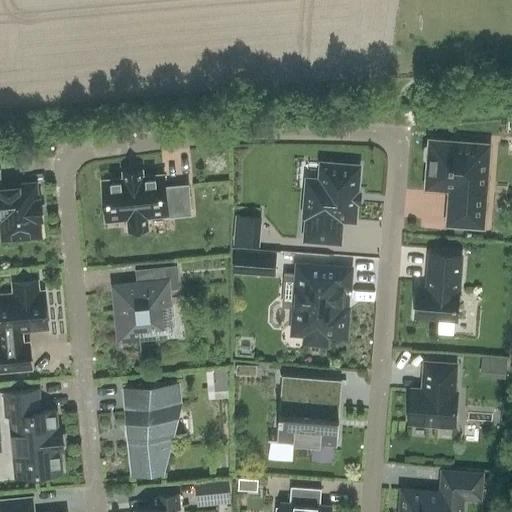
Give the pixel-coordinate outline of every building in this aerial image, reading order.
[(491,146),(431,141),(430,147),(427,148),(426,158),(429,161),(427,189),(451,190),(448,225),(484,228),(491,146)] [(308,190),(305,217),(307,217),(305,241),(341,244),(343,220),(355,221),(357,203),(361,203),(361,193),(357,193),(360,167),(323,164),(320,191),(308,190)] [(1,168),(0,168),(0,222),(3,222),(5,238),(40,235),(39,219),(43,218),(41,200),(37,200),(35,184),(3,187),(1,168)] [(164,175),(143,177),(143,171),(124,173),(125,179),(104,180),(108,220),(129,218),(130,230),(148,228),(147,217),(166,215),(166,217),(192,214),(189,185),(165,187),(164,175)] [(236,244),(256,245),(258,217),(238,216),(236,244)] [(234,248),(232,270),(273,273),(275,251),(234,248)] [(431,253),(428,288),(419,287),(417,316),(457,319),(462,256),(431,253)] [(346,336),(348,308),(342,308),(344,286),(350,286),(351,268),(299,264),(294,326),(307,327),(306,341),(327,343),(327,335),(346,336)] [(166,327),(164,306),(171,305),(170,289),(180,288),(180,287),(169,288),(167,266),(136,269),(138,283),(128,284),(129,292),(115,293),(117,311),(120,310),(123,336),(139,334),(142,359),(143,359),(140,329),(166,327)] [(0,332),(1,332),(3,346),(0,345),(0,370),(29,368),(26,343),(20,344),(19,329),(47,326),(47,328),(49,328),(45,291),(38,292),(38,285),(15,287),(16,294),(0,295),(0,332)] [(507,358),(482,356),(481,375),(506,378),(507,358)] [(456,425),(458,393),(454,393),(456,365),(427,363),(425,382),(428,382),(428,390),(412,389),(409,422),(456,425)] [(213,370),(215,390),(229,389),(227,369),(213,370)] [(339,379),(283,375),(278,439),(269,438),(269,441),(338,446),(341,407),(337,407),(339,379)] [(173,437),(171,437),(168,405),(182,403),(180,383),(124,388),(131,455),(129,455),(131,475),(164,472),(173,437)] [(61,449),(64,449),(62,428),(59,429),(57,410),(42,411),(40,389),(4,392),(6,416),(11,416),(17,476),(63,472),(61,449)] [(401,511),(461,511),(463,495),(480,497),(482,474),(444,471),(442,493),(403,490),(401,511)] [(240,478),(239,489),(258,491),(259,479),(240,478)] [(229,479),(219,480),(221,503),(231,502),(229,479)] [(332,511),(333,505),(321,504),(322,488),(291,486),(290,502),(281,501),(280,511),(332,511)] [(159,509),(136,511),(175,511),(175,509),(181,508),(180,495),(158,497),(159,509)] [(34,511),(33,498),(0,500),(0,511),(34,511)]
